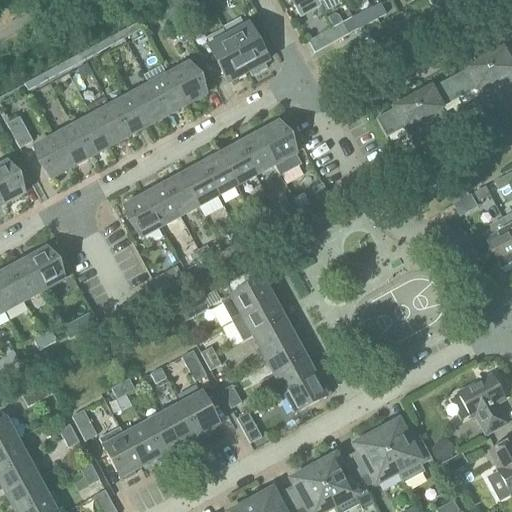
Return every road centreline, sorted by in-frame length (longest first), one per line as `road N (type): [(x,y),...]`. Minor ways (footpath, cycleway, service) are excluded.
road 1 (residential): [(173,511),(478,345),(494,317)]
road 2 (residential): [(494,317),(464,256),(448,242),(392,227),(375,213),(302,81)]
road 3 (residential): [(72,206),(302,81)]
road 4 (unknown): [(334,424),(247,276)]
